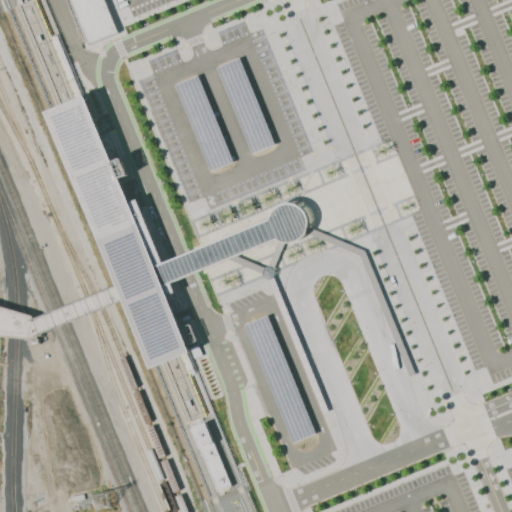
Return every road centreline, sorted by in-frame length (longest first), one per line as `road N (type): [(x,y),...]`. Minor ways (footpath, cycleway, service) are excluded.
road 1 (residential): [(272,509),(111,96),(109,56)]
road 2 (residential): [(109,56),(235,0)]
